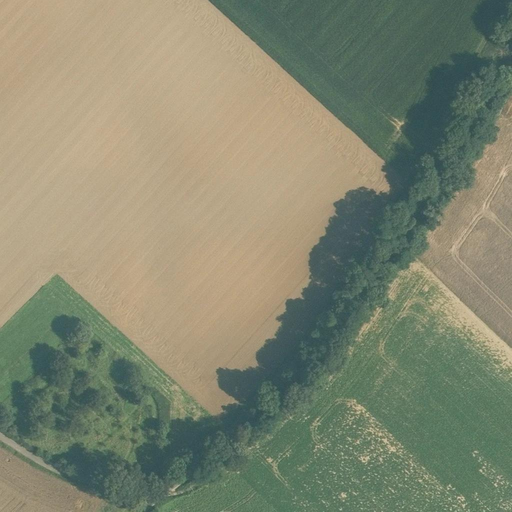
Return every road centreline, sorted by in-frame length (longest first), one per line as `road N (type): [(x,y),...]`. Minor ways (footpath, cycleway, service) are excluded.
road 1 (unclassified): [(153,500),(302,370),(464,144),(511,43)]
road 2 (unclassified): [(153,500),(57,469),(0,437)]
